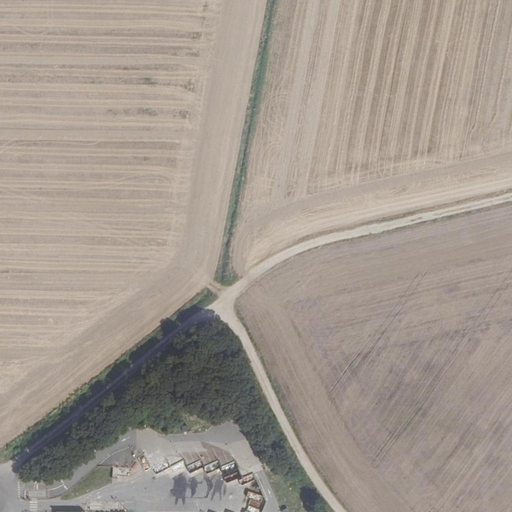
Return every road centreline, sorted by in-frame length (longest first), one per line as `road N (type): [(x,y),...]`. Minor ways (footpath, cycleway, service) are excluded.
road 1 (track): [(511,198),(335,237),(263,264),(0,483)]
road 2 (track): [(225,302),(313,484),(336,511)]
